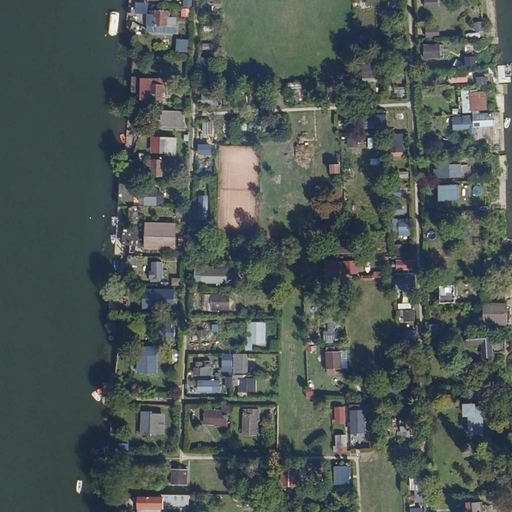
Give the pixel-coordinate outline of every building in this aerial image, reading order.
[(210,0),(204,0),(205,2),(203,2),(203,9),(204,9),(204,11),(210,12),(210,9),(212,9),(212,3),(210,3),(210,0)] [(436,0),(427,0),(427,9),(436,9),(436,0)] [(135,12),(147,12),(147,5),(135,4),(135,12)] [(162,14),(152,14),(152,29),(164,29),(164,21),(161,21),(162,14)] [(436,25),(428,25),(428,33),(436,33),(436,25)] [(440,42),(425,43),(425,56),(440,55),(440,42)] [(465,55),(464,66),(475,66),(476,56),(465,55)] [(457,62),(454,68),(461,70),(463,64),(457,62)] [(403,69),(391,69),(391,77),(403,77),(403,69)] [(206,73),(199,72),(199,86),(207,86),(207,79),(206,79),(206,73)] [(368,72),(360,72),(360,75),(359,76),(360,82),(368,81),(368,72)] [(138,92),(139,76),(131,76),(131,92),(138,92)] [(402,97),(402,93),(404,93),(404,86),(395,86),(395,93),(396,93),(397,97),(402,97)] [(161,90),(149,90),(148,103),(158,104),(159,94),(161,94),(161,90)] [(370,96),(364,90),(359,95),(365,101),(370,96)] [(463,91),(463,101),(480,100),(480,90),(463,91)] [(209,101),(206,97),(200,103),(203,107),(209,101)] [(480,100),(463,101),(463,113),(480,112),(480,100)] [(177,112),(166,112),(167,126),(177,126),(177,112)] [(383,126),(383,113),(375,114),(376,117),(372,118),(372,126),(383,126)] [(352,127),(352,118),(345,118),(345,120),(340,120),(341,126),(345,126),(346,128),(352,127)] [(477,133),(477,119),(466,119),(465,126),(469,127),(469,133),(477,133)] [(213,124),(205,124),(205,135),(213,135),(213,124)] [(353,124),(353,137),(348,137),(347,146),(359,146),(361,124),(353,124)] [(177,138),(167,138),(166,152),(176,153),(177,138)] [(408,153),(398,154),(398,161),(408,161),(408,153)] [(148,172),(163,173),(164,158),(148,158),(148,172)] [(173,159),(164,159),(164,174),(173,175),(173,159)] [(285,160),(276,159),(275,167),(285,168),(285,160)] [(435,168),(435,176),(461,176),(461,161),(440,160),(440,168),(435,168)] [(339,161),(331,161),(331,173),(339,173),(339,161)] [(408,170),(399,170),(399,178),(408,178),(408,170)] [(438,201),(458,200),(458,184),(437,184),(438,201)] [(473,184),(459,184),(459,195),(463,195),(463,200),(473,200),(473,184)] [(163,204),(163,201),(166,201),(170,199),(170,194),(166,191),(163,190),(163,189),(153,189),(153,204),(163,204)] [(207,200),(199,200),(199,210),(207,211),(207,200)] [(469,222),(483,223),(484,210),(470,210),(469,222)] [(411,222),(401,222),(401,231),(411,230),(411,222)] [(140,229),(123,228),(122,243),(139,244),(140,229)] [(450,238),(450,241),(453,241),(453,238),(459,238),(459,230),(443,231),(443,239),(450,238)] [(168,231),(148,231),(148,247),(168,247),(168,231)] [(199,238),(199,248),(206,248),(206,238),(207,238),(207,231),(198,231),(198,238),(199,238)] [(355,244),(342,245),(342,252),(355,252),(355,244)] [(361,261),(345,262),(345,275),(356,274),(356,264),(361,264),(361,261)] [(363,264),(363,271),(376,271),(376,261),(361,261),(361,264),(363,264)] [(162,278),(162,263),(151,263),(151,272),(155,272),(155,278),(162,278)] [(180,285),(181,278),(172,277),(171,285),(180,285)] [(486,287),(480,281),(477,284),(482,290),(486,287)] [(441,289),(441,300),(455,299),(455,285),(447,285),(447,289),(441,289)] [(173,291),(143,290),(143,308),(173,309),(173,291)] [(494,307),(482,307),(483,324),(495,323),(494,307)] [(456,313),(441,313),(441,323),(456,323),(456,313)] [(140,325),(140,336),(150,337),(150,329),(145,329),(145,325),(140,325)] [(265,342),(266,325),(249,325),(248,342),(265,342)] [(207,331),(199,331),(199,341),(207,341),(207,331)] [(497,334),(474,335),(475,344),(490,344),(490,349),(497,349),(497,334)] [(232,371),(232,353),(222,353),(222,371),(232,371)] [(247,353),(233,353),(234,373),(248,372),(247,353)] [(342,353),(324,354),(325,370),(343,369),(342,353)] [(152,355),(137,355),(137,366),(153,366),(152,355)] [(209,358),(196,358),(196,373),(210,373),(209,358)] [(416,380),(416,375),(416,369),(407,369),(407,375),(408,375),(408,380),(416,380)] [(239,391),(256,391),(255,376),(225,376),(225,386),(239,386),(239,391)] [(212,381),(196,381),(196,390),(212,390),(212,381)] [(484,434),(483,409),(476,409),(476,406),(467,406),(467,417),(472,417),(473,434),(484,434)] [(260,428),(260,408),(249,408),(249,413),(243,414),(243,428),(260,428)] [(336,410),(336,415),(335,415),(335,423),(345,422),(345,415),(343,415),(343,410),(336,410)] [(410,410),(410,415),(409,415),(409,422),(419,422),(419,415),(417,415),(417,410),(410,410)] [(228,412),(209,411),(209,424),(228,424),(228,412)] [(364,414),(355,414),(355,428),(364,427),(364,414)] [(163,415),(144,415),(144,433),(152,433),(152,431),(162,431),(163,415)] [(396,418),(389,418),(389,423),(387,423),(387,430),(389,430),(389,435),(396,435),(396,430),(398,430),(398,423),(396,423),(396,418)] [(418,442),(418,438),(420,438),(420,430),(409,430),(409,438),(411,438),(411,443),(418,442)] [(339,440),(339,444),(346,444),(346,440),(348,440),(348,432),(338,433),(338,440),(339,440)] [(157,461),(141,461),(141,473),(157,473),(157,461)] [(189,467),(174,466),(174,483),(189,483),(189,467)] [(294,483),(294,467),(282,467),(282,472),(285,472),(285,483),(294,483)] [(347,482),(347,468),(334,468),(334,482),(347,482)] [(420,482),(420,469),(411,469),(412,483),(420,482)] [(255,473),(241,473),(241,483),(255,483),(255,473)] [(415,502),(423,501),(422,490),(414,490),(415,502)] [(187,502),(187,494),(159,494),(159,497),(140,497),(139,508),(160,508),(160,502),(187,502)] [(483,511),(483,501),(472,502),(472,511),(483,511)]
